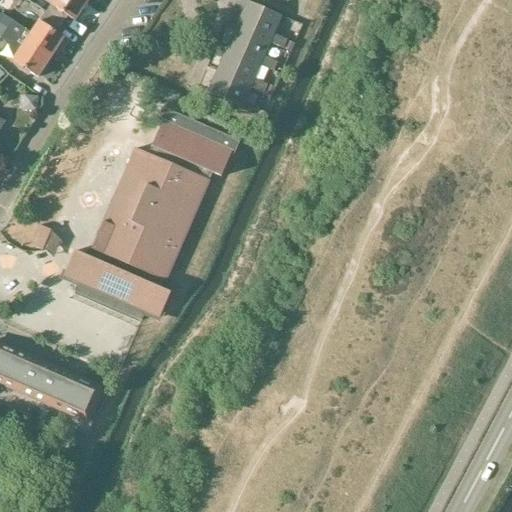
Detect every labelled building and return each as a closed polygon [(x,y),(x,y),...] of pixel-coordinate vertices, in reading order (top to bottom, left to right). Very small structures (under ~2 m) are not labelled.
[(89,2),(86,0),(54,0),(51,6),(52,6),(46,14),(63,26),(69,17),(76,22),(89,2)] [(272,40),(270,44),(283,50),(287,41),(274,36),(282,17),(248,3),(238,25),(272,40)] [(63,26),(46,14),(41,22),(40,21),(31,35),(25,30),(20,38),(51,58),(65,38),(58,33),(63,26)] [(0,41),(13,22),(1,15),(0,17),(0,41)] [(20,38),(25,30),(13,22),(0,41),(0,43),(17,55),(13,62),(38,78),(51,58),(20,38)] [(229,48),(262,62),(260,66),(273,72),(277,64),(263,58),(270,44),(272,40),(238,25),(229,48)] [(287,43),(284,50),(291,53),(294,46),(287,43)] [(219,70),(252,84),(250,89),(263,94),(265,90),(267,87),(253,81),(260,66),(262,62),(229,48),(219,70)] [(244,103),(250,89),(252,84),(219,70),(209,93),(241,107),(239,110),(254,116),(257,109),(244,103)] [(267,87),(264,95),(272,98),(275,90),(267,87)] [(256,111),(254,117),(262,121),(264,114),(256,111)] [(208,181),(212,173),(223,178),(238,144),(169,113),(154,147),(151,156),(136,149),(92,250),(94,251),(91,259),(75,251),(64,278),(78,284),(74,292),(142,321),(145,312),(158,318),(170,293),(159,287),(163,280),(166,282),(211,182),(208,181)] [(39,226),(31,246),(43,251),(51,231),(39,226)] [(0,383),(88,422),(102,389),(0,344),(0,383)]
